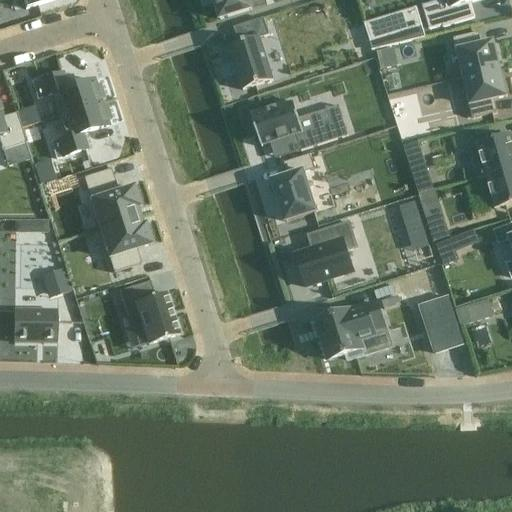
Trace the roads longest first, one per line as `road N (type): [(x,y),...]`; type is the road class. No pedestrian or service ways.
road 1 (residential): [(226,390),(110,19)]
road 2 (residential): [(226,390),(511,392)]
road 3 (residential): [(0,384),(226,390)]
road 4 (unknown): [(226,390),(246,511)]
